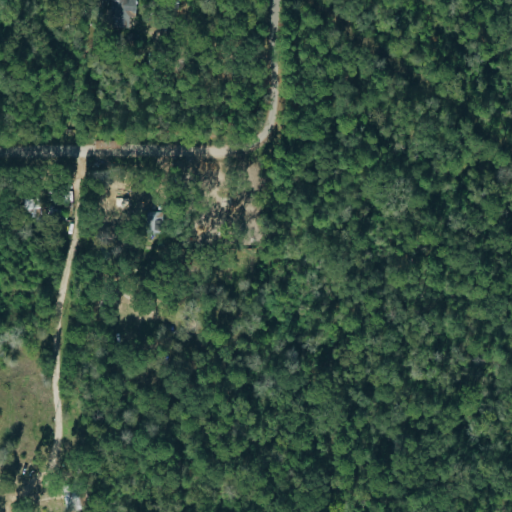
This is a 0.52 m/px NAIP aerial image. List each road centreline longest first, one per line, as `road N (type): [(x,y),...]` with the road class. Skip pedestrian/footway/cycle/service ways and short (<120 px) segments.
road 1 (residential): [(276,147),(0,148)]
road 2 (residential): [(276,147),(277,0)]
